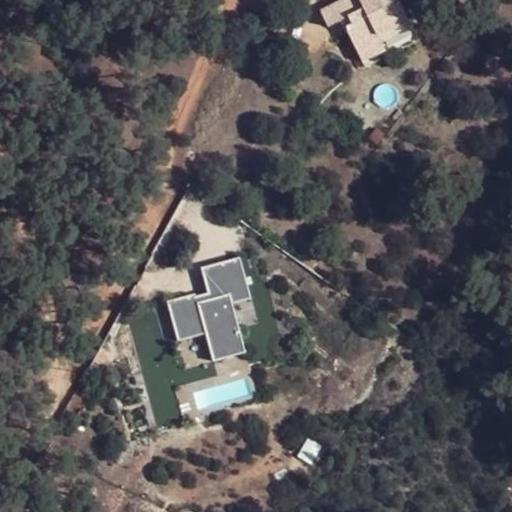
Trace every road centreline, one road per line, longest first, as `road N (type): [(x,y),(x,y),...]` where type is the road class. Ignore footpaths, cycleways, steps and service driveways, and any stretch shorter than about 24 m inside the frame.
road 1 (track): [(0,478),(111,284),(223,0)]
road 2 (track): [(0,194),(68,358)]
